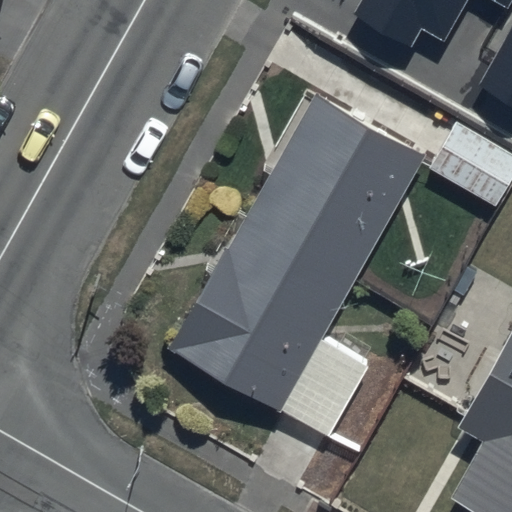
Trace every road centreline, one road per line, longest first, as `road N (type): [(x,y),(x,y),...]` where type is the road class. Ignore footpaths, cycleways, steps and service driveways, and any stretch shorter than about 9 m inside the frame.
road 1 (tertiary): [(144,0),(0,257)]
road 2 (residential): [(128,511),(0,437)]
